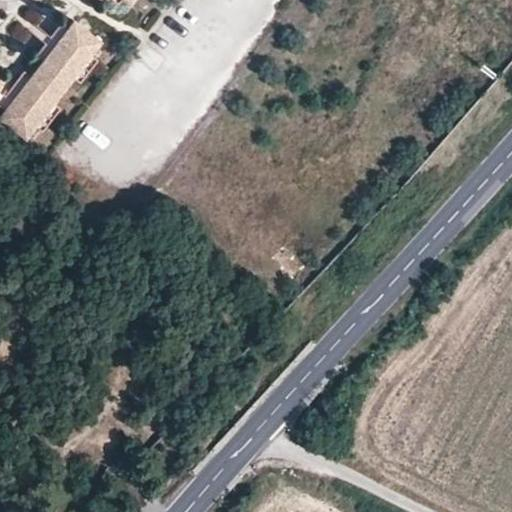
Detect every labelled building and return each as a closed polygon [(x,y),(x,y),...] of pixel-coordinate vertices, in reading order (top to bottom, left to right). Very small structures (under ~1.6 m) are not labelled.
[(72,76),(90,53),(100,40),(73,19),(68,26),(40,61),(30,74),(3,109),(0,113),(0,117),(25,137),(35,124),(53,101),(72,76)] [(40,61),(68,26),(61,20),(33,56),(40,61)] [(79,81),(97,58),(90,53),(72,76),(79,81)] [(0,106),(3,109),(30,74),(23,69),(3,94),(0,91),(0,106)] [(42,130),(60,106),(53,101),(35,124),(42,130)] [(283,238),(268,253),(291,276),(307,261),(283,238)]
